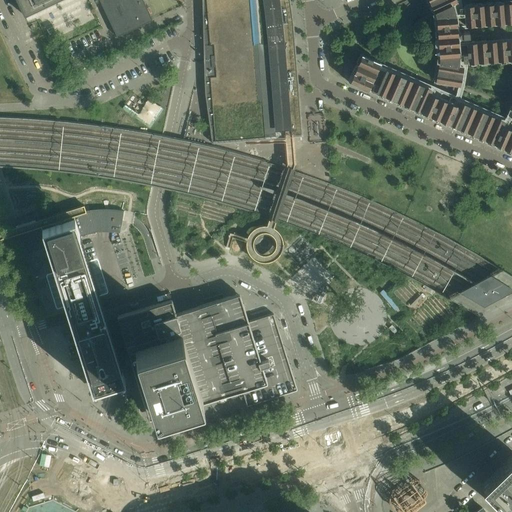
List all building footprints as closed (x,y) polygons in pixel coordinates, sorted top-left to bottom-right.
[(17,0),(25,16),(26,15),(58,0),(99,0),(117,37),(153,20),(143,0),(17,0)] [(202,14),(272,8),(271,0),(202,0),(203,12),(202,12),(202,14)] [(458,56),(457,37),(459,37),(461,38),(464,38),(464,39),(465,39),(465,38),(467,38),(467,39),(469,39),(468,38),(470,38),(469,32),(468,32),(468,31),(467,31),(467,32),(465,32),(464,31),(463,31),(463,32),(460,32),(459,34),(456,34),(455,16),(452,5),(457,3),(455,0),(429,0),(436,12),(437,17),(440,57),(440,63),(437,82),(459,86),(462,66),(458,65),(458,56)] [(511,3),(464,8),(465,25),(511,21),(511,3)] [(293,21),(291,8),(292,8),(292,6),(272,8),(274,24),(294,22),(294,21),(293,21)] [(203,30),(274,24),(272,8),(202,14),(203,15),(203,28),(203,30)] [(294,37),(293,24),(294,24),(294,22),(274,24),(276,40),(295,38),(295,37),(294,37)] [(203,46),(276,40),(274,24),(203,30),(203,31),(204,44),(203,44),(203,46)] [(295,53),(294,40),(295,40),(295,38),(276,40),(277,56),(297,54),(296,53),(295,53)] [(204,62),(277,56),(276,40),(203,46),(203,47),(204,47),(204,60),(204,62)] [(511,40),(467,44),(468,62),(511,58),(511,109),(511,110),(511,109),(511,40)] [(297,69),(296,56),(297,56),(297,54),(277,56),(279,72),(298,70),(298,69),(297,69)] [(380,62),(361,54),(349,82),(367,90),(380,62)] [(216,77),(279,72),(277,56),(204,62),(204,63),(205,76),(204,76),(204,78),(210,77),(216,77)] [(511,130),(503,127),(506,120),(459,100),(456,107),(430,95),(433,88),(387,68),(376,94),(511,153),(511,130)] [(298,85),(297,72),(298,72),(298,70),(279,72),(280,87),(299,86),(299,85),(298,85)] [(205,93),(280,87),(279,72),(216,77),(210,77),(204,78),(204,79),(205,79),(205,92),(205,93)] [(299,101),(298,88),(299,88),(299,86),(280,87),(281,103),(300,102),(300,101),(299,101)] [(207,110),(281,103),(280,87),(205,93),(205,95),(206,95),(208,108),(207,108),(207,110)] [(302,118),(301,106),(300,102),(281,103),(282,120),(302,118)] [(210,126),(282,120),(281,103),(207,110),(207,111),(208,111),(210,124),(209,124),(210,126)] [(302,132),(301,120),(302,119),(302,118),(282,120),(284,137),(286,137),(289,137),(294,136),(303,135),(303,132),(302,132)] [(314,120),(316,137),(323,136),(321,119),(314,120)] [(212,143),(284,137),(282,120),(210,126),(210,127),(212,140),(211,140),(212,143)] [(124,373),(114,344),(103,306),(94,280),(80,235),(85,234),(89,233),(95,232),(104,231),(112,232),(120,233),(124,213),(124,211),(118,210),(112,209),(106,209),(100,209),(94,210),(85,211),(78,213),(73,214),(39,225),(33,214),(18,219),(28,252),(47,245),(70,317),(93,390),(126,380),(124,373)] [(469,287),(459,292),(484,307),(511,291),(511,288),(491,275),(480,281),(476,283),(474,284),(469,287)] [(261,361),(248,321),(240,295),(240,294),(239,294),(238,294),(183,311),(176,313),(172,301),(172,300),(171,300),(119,316),(118,316),(118,317),(118,318),(125,341),(138,383),(148,418),(148,419),(149,419),(150,420),(151,419),(159,417),(197,406),(201,404),(208,402),(219,399),(224,397),(242,392),(269,383),(267,377),(266,378),(263,367),(269,365),(270,364),(270,363),(268,359),(267,359),(261,361)] [(284,354),(268,359),(270,363),(270,364),(269,365),(263,367),(266,378),(267,377),(269,383),(273,386),(274,390),(279,393),(292,388),(294,384),(285,355),(285,354),(284,352),(284,353),(284,354)] [(248,406),(276,397),(274,390),(273,386),(269,383),(242,392),(239,396),(241,401),(245,403),(246,403),(246,404),(247,405),(247,406),(248,406)] [(186,420),(189,430),(203,424),(199,415),(186,420)] [(511,511),(511,459),(483,487),(506,510),(507,511),(511,511)] [(417,475),(415,474),(413,476),(411,475),(390,489),(390,491),(389,494),(389,499),(395,508),(398,510),(402,509),(404,511),(429,492),(428,489),(428,486),(420,475),(417,475)]
